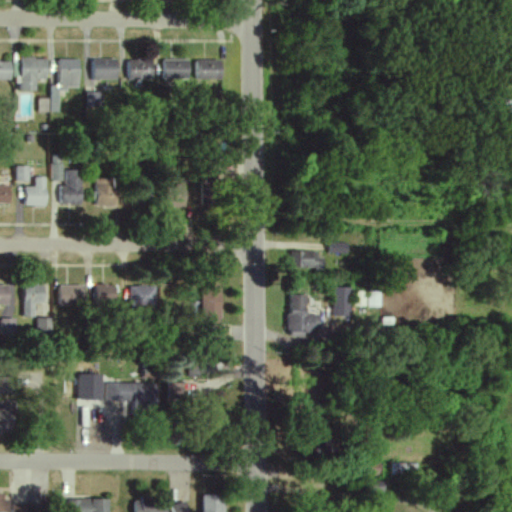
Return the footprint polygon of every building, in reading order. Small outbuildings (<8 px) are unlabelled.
[(19,92),(35,92),(36,80),(47,80),(47,59),(20,58),(19,92)] [(91,59),(91,80),(116,81),(117,60),(91,59)] [(79,60),(57,60),(57,86),(49,86),(49,99),(37,99),(37,113),(58,113),(58,92),(66,92),(66,88),(79,88),(79,60)] [(127,80),(153,80),(153,60),(126,60),(127,80)] [(161,78),(189,79),(189,61),(162,60),(161,78)] [(223,61),(195,60),(195,79),(222,79),(223,61)] [(0,81),(10,81),(10,62),(0,61),(0,81)] [(100,113),(100,93),(86,93),(86,112),(100,113)] [(49,181),(60,181),(61,156),(50,156),(49,181)] [(28,166),(15,166),(15,181),(28,182),(28,166)] [(58,204),(80,204),(81,170),(63,170),(63,187),(58,187),(58,204)] [(44,177),(33,178),(33,187),(24,187),(24,206),(45,206),(44,177)] [(200,178),(201,206),(218,205),(216,177),(200,178)] [(117,205),(117,178),(94,178),(93,205),(117,205)] [(0,203),(9,204),(9,186),(0,185),(0,203)] [(328,253),(348,253),(347,243),(328,243),(328,253)] [(289,268),(318,269),(318,251),(290,251),(289,268)] [(21,316),(32,317),(32,303),(43,304),(43,285),(22,285),(21,316)] [(56,305),(82,306),(82,286),(56,285),(56,305)] [(92,285),(91,301),(113,302),(114,286),(92,285)] [(128,305),(154,306),(154,286),(128,285),(128,305)] [(200,320),(220,321),(221,287),(201,287),(200,320)] [(348,288),(331,287),(330,316),(348,317),(348,288)] [(366,307),(378,307),(378,293),(366,292),(366,307)] [(304,314),(305,295),(288,294),(288,313),(286,313),(285,334),(318,335),(319,315),(304,314)] [(12,318),(0,318),(0,340),(13,340),(12,318)] [(50,318),(35,318),(35,331),(50,331),(50,318)] [(186,360),(187,376),(203,375),(203,359),(186,360)] [(101,374),(78,374),(77,400),(101,400),(101,374)] [(104,403),(156,405),(156,384),(105,382),(104,403)] [(182,383),(167,383),(166,399),(181,400),(182,383)] [(0,431),(13,431),(12,409),(0,409),(0,431)] [(8,511),(8,500),(2,500),(2,492),(0,491),(0,511),(8,511)] [(222,511),(223,496),(201,495),(201,511),(222,511)] [(108,511),(108,499),(67,500),(67,511),(108,511)] [(132,511),(165,511),(166,500),(133,499),(132,511)] [(187,511),(185,501),(169,506),(170,511),(187,511)]
